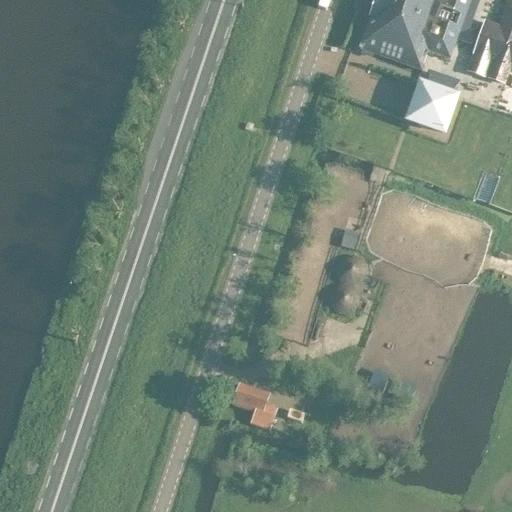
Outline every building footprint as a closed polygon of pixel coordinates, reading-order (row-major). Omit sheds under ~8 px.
[(376,0),(360,48),(420,70),(427,51),(450,60),(472,0),(376,0)] [(477,47),(468,69),(483,74),(482,75),(503,82),(509,66),(511,66),(511,30),(503,27),(500,34),(483,28),(477,47)] [(415,103),(410,119),(442,131),(453,98),(421,87),(415,103)] [(483,171),(473,197),(511,211),(511,136),(510,135),(508,141),(511,142),(509,152),(505,151),(503,156),(507,158),(503,167),(499,166),(497,171),(501,173),(500,177),(483,171)] [(341,269),(340,270),(340,272),(341,274),(342,276),(342,277),(344,279),(345,280),(347,281),(348,281),(346,288),(350,289),(352,282),(354,282),(355,281),(357,280),(359,278),(360,277),(361,275),(361,273),(361,271),(361,269),(361,267),(360,265),(359,264),(358,262),(357,261),(355,261),(354,260),(352,260),(350,260),(349,260),(347,260),(346,261),(344,262),(343,264),(342,265),(341,267),(341,269)] [(334,295),(334,297),(334,299),(334,300),(335,302),(336,304),(337,305),(338,306),(340,307),(342,307),(343,307),(345,307),(347,307),(348,306),(350,305),(351,304),(352,302),(353,301),(353,299),(354,298),(354,296),(353,294),(353,293),(352,291),(351,290),(350,289),(346,288),(344,287),(343,287),(341,288),(339,288),(338,289),(337,291),(336,292),(335,293),(334,295)] [(267,405),(270,394),(241,384),(233,405),(253,414),(251,423),(270,430),(277,407),(267,405)] [(289,409),(287,417),(301,422),(304,414),(289,409)]
